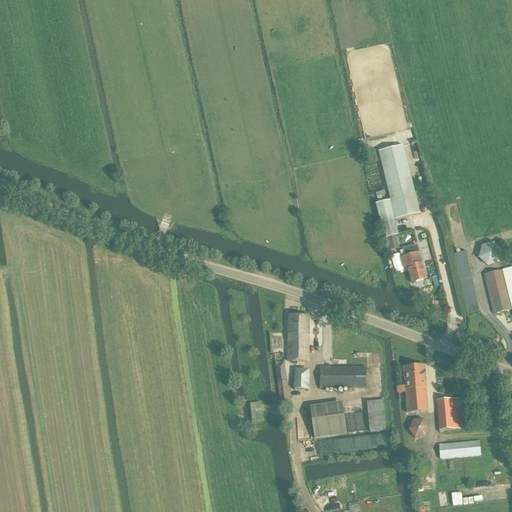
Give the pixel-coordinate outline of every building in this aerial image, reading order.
[(417,213),(404,159),(401,146),(380,151),(396,218),(417,213)] [(386,238),(398,235),(390,201),(376,204),(381,224),(383,223),(386,238)] [(494,244),(483,247),(480,260),(489,268),(502,264),(504,251),(494,244)] [(467,315),(479,312),(466,252),(454,255),(467,315)] [(412,283),(426,279),(419,253),(400,259),(403,269),(408,267),(412,283)] [(511,268),(484,275),(494,315),(511,310),(511,268)] [(308,363),(309,316),(288,316),(288,362),(308,363)] [(290,406),(283,354),(274,355),(275,358),(270,358),(270,365),(276,364),(280,398),(279,398),(280,407),(284,406),(290,406)] [(426,388),(425,366),(404,368),(406,386),(397,387),(398,394),(406,393),(408,414),(428,412),(426,388)] [(366,389),(366,368),(320,368),(320,389),(366,389)] [(296,390),(310,390),(310,369),(296,369),(296,390)] [(456,430),(467,429),(464,399),(453,400),(437,401),(440,433),(442,433),(442,431),(456,430)] [(370,432),(386,431),(383,400),(367,402),(370,432)] [(262,401),(251,402),(253,421),(264,420),(262,401)] [(347,435),(343,407),(311,412),(315,439),(347,435)] [(425,421),(414,422),(410,430),(416,440),(426,439),(430,429),(425,421)] [(335,452),(390,446),(389,432),(333,438),(335,452)] [(441,460),(481,456),(479,442),(439,446),(441,460)] [(349,501),(349,498),(348,496),(347,493),(345,491),(343,489),(340,488),(337,488),(335,488),(332,489),(330,490),(328,492),(326,494),(325,497),(325,500),(325,502),(326,505),(328,507),(330,509),(332,511),(335,511),(337,511),(340,511),(343,510),(345,508),(347,506),(348,504),(349,501)]
